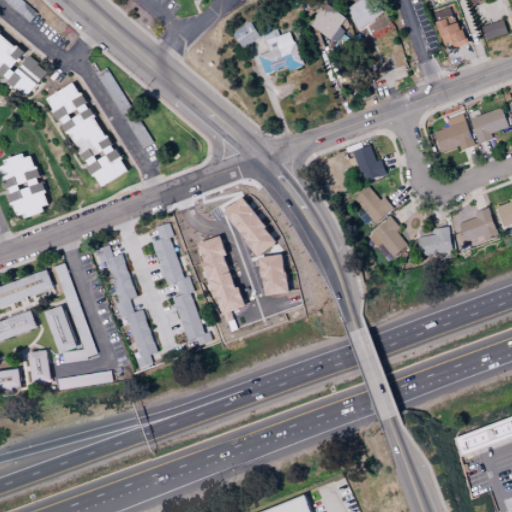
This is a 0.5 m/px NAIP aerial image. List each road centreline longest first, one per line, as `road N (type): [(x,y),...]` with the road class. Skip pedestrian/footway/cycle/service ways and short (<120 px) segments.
road 1 (motorway): [(130,490),(465,364)]
road 2 (motorway): [(320,369),(0,486)]
road 3 (motorway): [(320,369),(0,459)]
road 4 (tertiary): [(260,157),(0,257)]
road 5 (tertiary): [(260,157),(511,69)]
road 6 (tertiary): [(260,157),(82,0)]
road 7 (motorway): [(511,299),(320,369)]
road 8 (residential): [(511,167),(439,190),(425,183),(396,112)]
